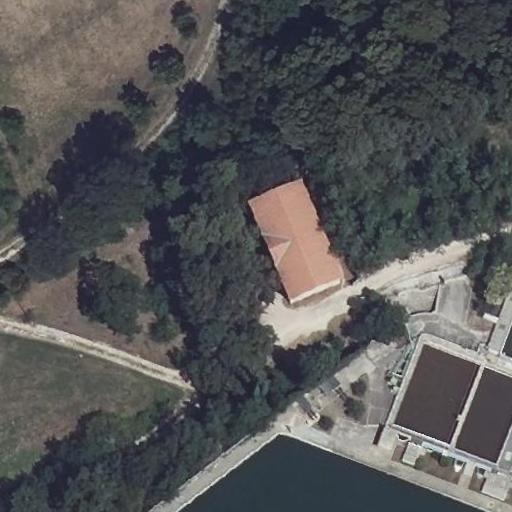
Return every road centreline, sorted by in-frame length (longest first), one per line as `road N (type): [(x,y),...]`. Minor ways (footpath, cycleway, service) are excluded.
road 1 (track): [(511,230),(363,283),(230,392),(0,318)]
road 2 (track): [(230,0),(204,64),(142,151),(57,225),(0,258)]
road 3 (track): [(230,392),(60,511)]
